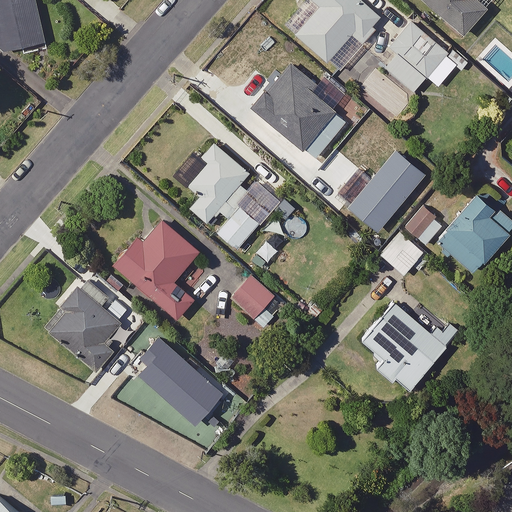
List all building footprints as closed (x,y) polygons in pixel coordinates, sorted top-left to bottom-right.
[(48,43),(38,0),(0,0),(0,40),(2,52),(48,43)] [(383,16),(364,0),(316,0),(323,6),(299,34),(330,61),(354,34),(365,44),(380,28),(376,24),(383,16)] [(425,0),(468,35),(491,8),(481,0),(425,0)] [(452,52),(414,20),(391,46),(430,78),(452,52)] [(314,89),(320,83),(293,60),(253,106),(306,151),(340,111),(314,89)] [(16,86),(3,77),(0,81),(0,97),(6,102),(16,86)] [(254,172),(217,141),(204,156),(211,161),(190,185),(202,195),(192,207),(211,223),(254,172)] [(345,178),(322,160),(306,182),(329,199),(345,178)] [(500,211),(481,195),(441,239),(476,271),(511,230),(511,216),(503,208),(500,211)] [(424,203),(406,225),(421,238),(439,216),(424,203)] [(241,205),(219,231),(240,249),(262,223),(241,205)] [(204,250),(166,218),(147,240),(140,234),(115,263),(179,318),(197,298),(177,281),(204,250)] [(427,252),(403,231),(383,254),(408,275),(427,252)] [(289,257),(260,233),(245,251),(274,275),(289,257)] [(277,295),(253,274),(233,296),(257,317),(277,295)] [(125,322),(81,284),(62,306),(69,312),(53,331),(99,370),(116,350),(107,343),(125,322)] [(433,329),(398,300),(364,340),(384,356),(377,364),(396,380),(399,377),(412,389),(462,330),(452,321),(446,329),(438,323),(433,329)] [(154,328),(138,314),(116,338),(133,353),(154,328)] [(226,392),(161,336),(143,357),(150,364),(142,373),(199,423),(226,392)] [(22,470),(5,457),(0,463),(0,469),(14,480),(22,470)] [(492,487),(493,471),(462,468),(461,485),(492,487)] [(0,511),(21,511),(0,493),(0,511)]
